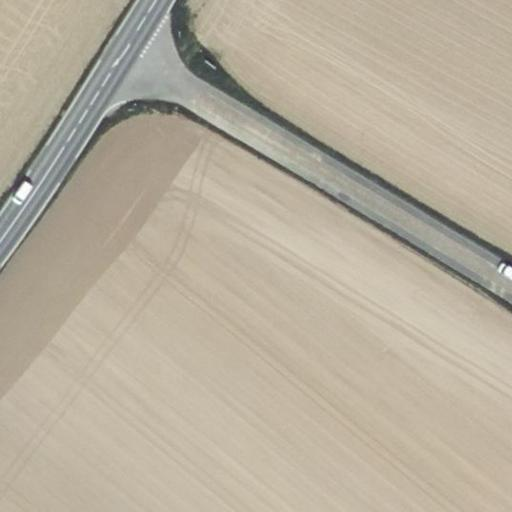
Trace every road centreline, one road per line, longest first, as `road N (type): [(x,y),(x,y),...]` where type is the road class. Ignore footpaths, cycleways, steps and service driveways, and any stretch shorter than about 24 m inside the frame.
road 1 (unclassified): [(130,47),(511,282)]
road 2 (secondary): [(130,47),(0,243)]
